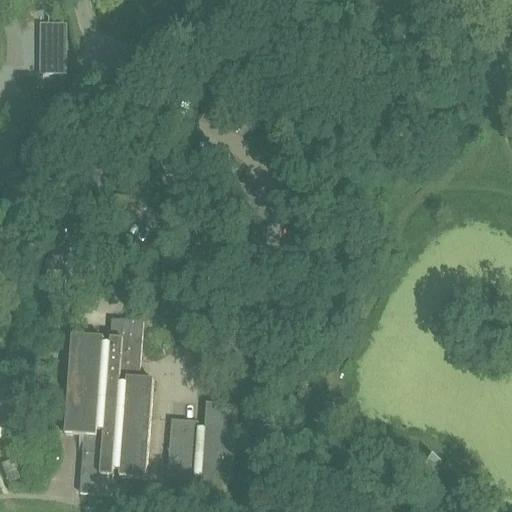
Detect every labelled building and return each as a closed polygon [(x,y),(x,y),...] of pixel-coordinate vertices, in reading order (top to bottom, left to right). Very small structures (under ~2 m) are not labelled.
[(66,77),(66,53),(39,53),(39,77),(66,77)] [(87,171),(85,198),(102,201),(104,172),(87,171)] [(147,200),(128,199),(113,198),(112,209),(127,210),(146,211),(147,200)] [(0,261),(7,264),(12,250),(18,252),(30,217),(7,209),(0,229),(0,261)] [(67,261),(65,281),(94,283),(96,245),(79,244),(80,223),(56,222),(54,260),(67,261)] [(254,264),(251,300),(274,302),(277,266),(254,264)] [(223,267),(210,265),(209,282),(222,283),(223,267)] [(73,338),(71,358),(66,437),(85,438),(81,495),(113,497),(114,479),(148,481),(154,382),(141,381),(145,325),(113,323),(112,340),(73,338)] [(199,424),(172,422),(168,482),(195,484),(195,481),(202,481),(201,504),(232,507),(239,408),(208,406),(206,432),(198,431),(199,424)]
